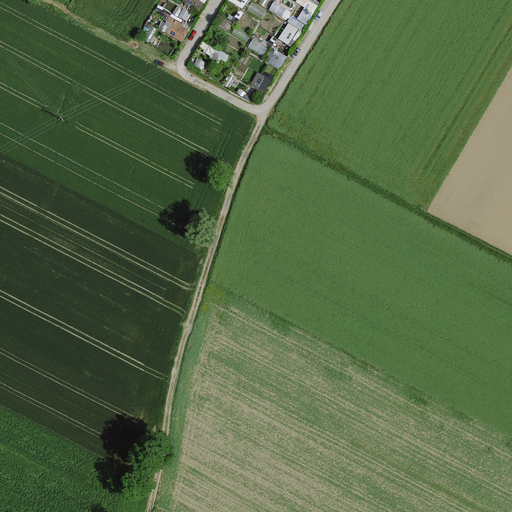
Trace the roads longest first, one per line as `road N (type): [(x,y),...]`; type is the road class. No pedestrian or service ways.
road 1 (track): [(148,511),(177,359),(264,113)]
road 2 (track): [(511,261),(257,129)]
road 3 (track): [(264,113),(334,0)]
